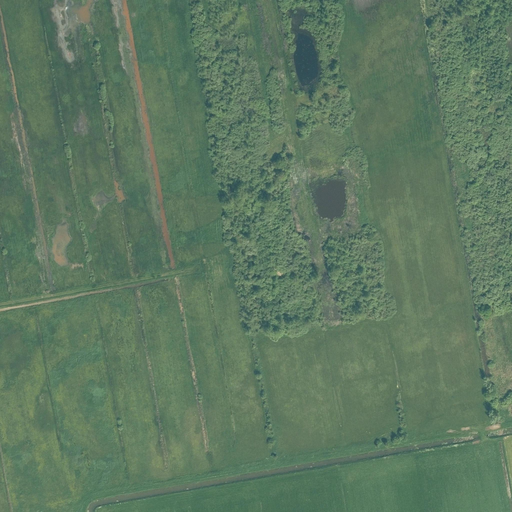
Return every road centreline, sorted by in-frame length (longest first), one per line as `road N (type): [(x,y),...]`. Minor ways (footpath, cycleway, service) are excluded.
road 1 (track): [(486,441),(480,430),(96,494),(82,511)]
road 2 (track): [(0,304),(198,268)]
